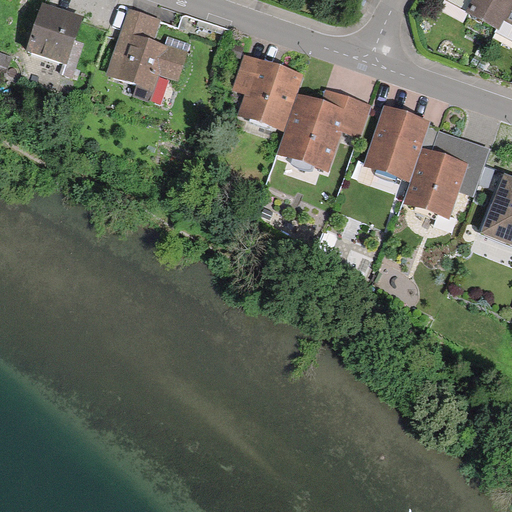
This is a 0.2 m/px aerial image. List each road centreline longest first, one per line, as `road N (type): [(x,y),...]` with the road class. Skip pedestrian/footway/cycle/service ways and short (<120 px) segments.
road 1 (residential): [(184,0),(370,62)]
road 2 (residential): [(370,62),(511,111)]
